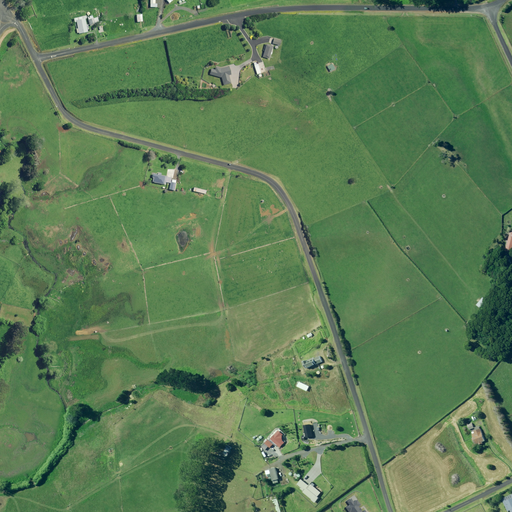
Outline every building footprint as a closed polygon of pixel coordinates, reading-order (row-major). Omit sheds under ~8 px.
[(97,17),(93,18),(92,14),(90,14),(91,15),(87,17),(88,19),(89,24),(90,26),(95,24),(94,23),(99,21),(97,17)] [(78,32),(78,33),(89,31),(87,25),(86,25),(84,18),(86,18),(85,15),(73,18),(74,22),(75,22),(76,21),(77,28),(76,29),(77,33),(78,32)] [(272,46),(264,44),(262,51),(264,51),(262,57),(269,59),(272,46)] [(231,75),(229,67),(221,69),(216,67),(215,70),(211,69),(209,74),(221,78),(223,85),(231,83),(229,75),(231,75)] [(168,179),(166,179),(166,177),(153,174),(152,178),(153,178),(152,182),(166,185),(166,182),(168,182),(168,179)] [(488,301),(484,298),(478,305),(482,309),(488,301)] [(313,367),(318,365),(323,362),(321,357),(315,359),(315,358),(303,363),(306,368),(306,370),(313,367)] [(310,387),(300,382),(298,387),(308,391),(310,387)] [(481,426),(475,428),(476,431),(472,432),(476,445),(479,444),(479,445),(483,444),(483,442),(486,441),(481,426)] [(272,474),(261,476),(262,481),(273,479),(275,484),(279,483),(279,479),(280,479),(277,468),(271,469),(272,474)] [(302,488),(301,489),(304,491),(305,492),(304,493),(313,499),(312,500),(316,503),(320,498),(319,497),(322,493),(311,484),(310,486),(303,480),(298,485),(302,488)] [(511,511),(511,494),(503,499),(508,511),(511,510),(511,511)]
